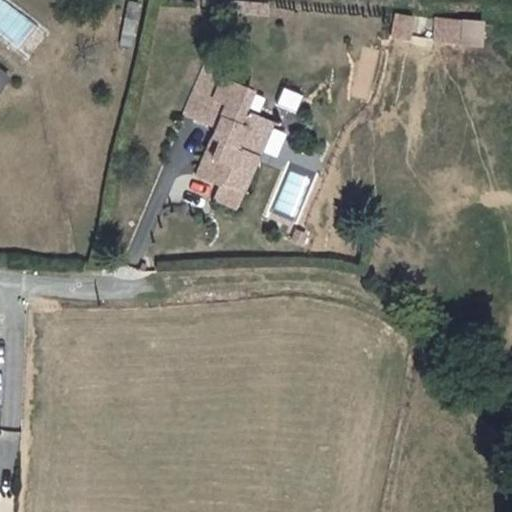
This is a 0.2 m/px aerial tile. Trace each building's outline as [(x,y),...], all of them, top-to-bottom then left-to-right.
[(132,44),(140,5),(127,3),(119,41),(132,44)] [(389,45),(411,48),(416,17),(393,14),(389,45)] [(432,47),(485,46),(485,19),(432,20),(432,47)] [(256,182),(271,147),(244,137),(238,151),(225,146),(231,132),(217,125),(227,102),(205,93),(183,145),(215,159),(211,168),(218,172),(212,187),(204,184),(195,206),(220,217),(222,213),(246,222),(263,185),(256,182)] [(263,185),(277,150),(271,147),(256,182),(263,185)] [(218,172),(211,168),(204,184),(212,187),(218,172)]
